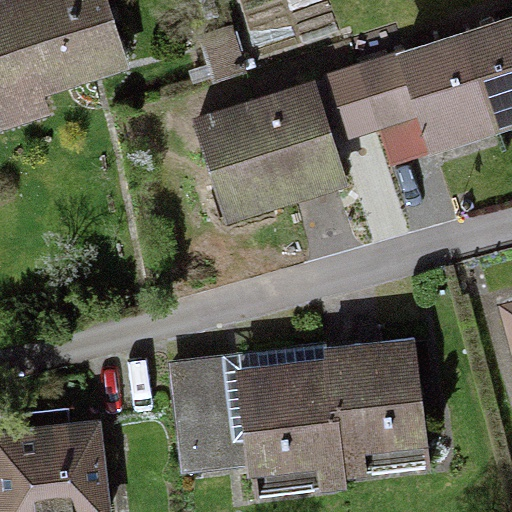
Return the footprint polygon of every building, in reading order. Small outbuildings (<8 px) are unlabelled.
[(0,0),(0,121),(129,76),(101,0),(0,0)] [(511,10),(463,27),(500,140),(511,135),(511,10)] [(389,176),(500,140),(463,27),(352,63),(389,176)] [(352,187),(314,78),(187,122),(225,231),(352,187)] [(511,304),(500,307),(511,355),(511,304)] [(413,336),(326,347),(342,473),(429,462),(413,336)] [(344,489),(342,473),(326,347),(166,367),(180,478),(245,470),(249,501),(344,489)] [(0,511),(108,511),(98,425),(0,436),(0,511)]
